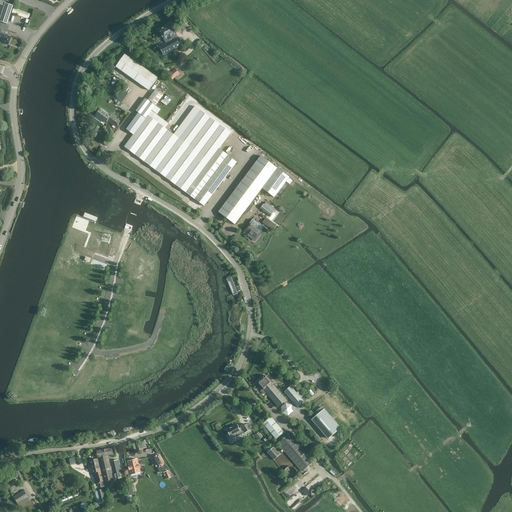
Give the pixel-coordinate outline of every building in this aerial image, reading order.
[(0,21),(7,24),(13,6),(4,3),(0,16),(0,21)] [(28,19),(30,14),(13,8),(11,13),(28,19)] [(176,37),(175,37),(173,34),(175,33),(171,25),(159,31),(164,39),(166,42),(159,46),(163,55),(180,46),(176,37)] [(3,35),(0,33),(0,42),(8,45),(10,38),(5,36),(3,35)] [(116,66),(149,90),(158,78),(125,54),(116,66)] [(175,69),(168,75),(172,80),(179,74),(175,69)] [(133,135),(124,147),(164,176),(168,179),(202,205),(204,206),(226,176),(237,162),(219,149),(231,133),(195,106),(174,134),(168,130),(153,119),(148,115),(152,110),(157,115),(161,110),(155,106),(163,95),(156,90),(148,100),(146,98),(136,111),(139,113),(127,130),(133,135)] [(162,102),(168,105),(172,97),(167,94),(162,102)] [(120,122),(111,115),(110,117),(100,109),(96,115),(106,123),(108,121),(116,127),(120,122)] [(246,176),(219,212),(235,225),(262,189),(277,168),(261,156),(249,171),(246,176)] [(277,168),(262,189),(274,198),(289,178),(289,177),(288,176),(277,168)] [(260,209),(270,217),(273,213),(263,205),(260,209)] [(266,218),(263,222),(273,230),(276,225),(266,218)] [(252,224),(251,224),(246,231),(249,233),(255,238),(264,227),(253,219),(250,222),(252,224)] [(231,276),(227,278),(234,294),(238,293),(231,276)] [(272,383),(265,376),(257,383),(262,389),(261,390),(265,394),(266,393),(278,407),(287,400),(272,383)] [(284,392),(297,408),(304,402),(290,386),(284,392)] [(294,410),(287,401),(280,407),(287,416),(294,410)] [(317,415),(312,419),(329,439),(340,429),(324,409),(321,407),(314,413),(317,415)] [(275,439),(283,433),(270,418),(262,424),(275,439)] [(226,430),(229,437),(236,434),(237,436),(245,432),(245,433),(250,430),(247,424),(242,427),(239,429),(237,424),(226,430)] [(314,462),(290,434),(278,444),(301,472),(314,462)] [(138,442),(140,449),(147,447),(145,440),(138,442)] [(280,454),(274,447),(267,453),(274,460),(280,454)] [(97,452),(99,459),(105,482),(114,480),(112,475),(113,475),(114,480),(122,478),(118,460),(110,462),(111,464),(110,464),(108,455),(112,454),(111,449),(97,452)] [(159,455),(153,458),(159,467),(164,464),(159,455)] [(105,482),(99,459),(90,461),(96,484),(105,482)] [(131,475),(140,472),(138,460),(128,462),(126,463),(129,475),(131,474),(131,475)] [(295,470),(295,469),(294,468),(294,467),(293,466),(292,465),(291,464),(289,464),(288,464),(286,464),(285,465),(284,465),(283,466),(282,467),(282,469),(282,470),(282,472),(282,473),(283,475),(284,476),(285,476),(288,477),(289,477),(291,476),(292,475),(293,475),(294,473),(295,472),(295,470)] [(102,490),(97,491),(95,491),(97,499),(100,499),(101,502),(105,501),(102,490)] [(30,501),(28,497),(23,491),(13,497),(17,504),(19,507),(30,501)]
